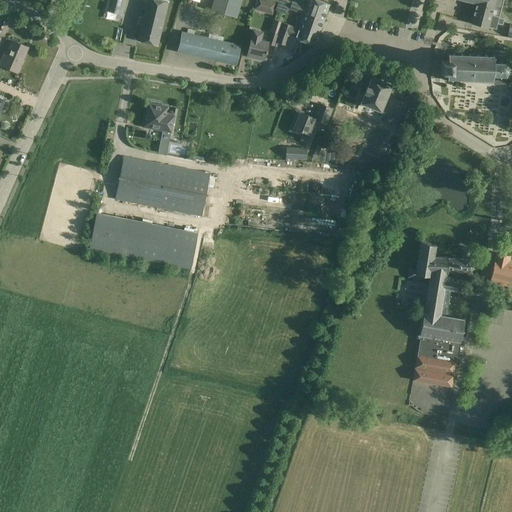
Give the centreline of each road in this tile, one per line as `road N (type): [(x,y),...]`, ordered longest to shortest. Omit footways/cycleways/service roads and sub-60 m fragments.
road 1 (tertiary): [(74,54),(259,80),(322,50),(344,17)]
road 2 (unclassified): [(511,149),(498,154),(445,122),(414,60),(364,40),(344,17)]
road 3 (tertiary): [(0,204),(74,54)]
